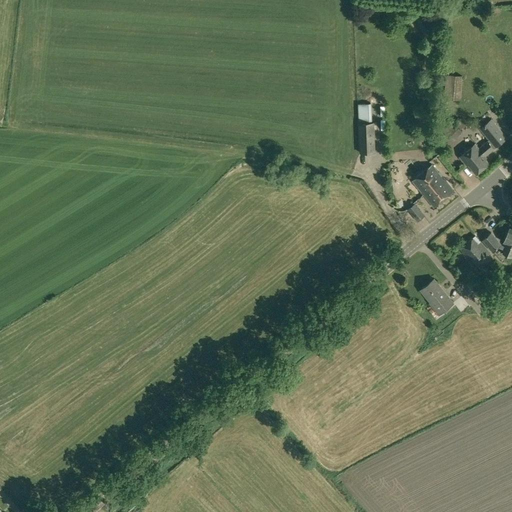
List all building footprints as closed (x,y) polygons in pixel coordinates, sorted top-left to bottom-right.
[(415,16),(421,26),(432,20),(425,9),(415,16)] [(444,98),(460,99),(462,76),(446,74),(444,98)] [(359,123),(359,153),(375,153),(374,122),(372,122),(371,103),(358,104),(358,117),(359,123)] [(442,130),(453,141),(463,131),(460,129),(467,125),(464,117),(453,121),(442,130)] [(468,164),(476,174),(489,164),(486,160),(488,158),(486,155),(507,138),(492,118),(480,129),(489,140),(479,148),(476,143),(459,156),(467,165),(468,164)] [(360,171),(371,175),(376,158),(365,155),(360,171)] [(413,181),(434,207),(454,191),(432,165),(413,181)] [(406,210),(416,221),(423,215),(414,204),(406,210)] [(469,204),(465,207),(472,214),(475,211),(469,204)] [(501,245),(498,247),(504,250),(503,253),(511,257),(511,228),(509,228),(503,242),(507,243),(505,247),(501,245)] [(482,240),(493,252),(498,247),(501,245),(491,233),(482,240)] [(474,266),(490,252),(475,235),(459,249),(474,266)] [(420,289),(440,315),(454,303),(435,278),(420,289)] [(482,306),(492,318),(511,302),(511,299),(511,284),(511,283),(482,306)]
